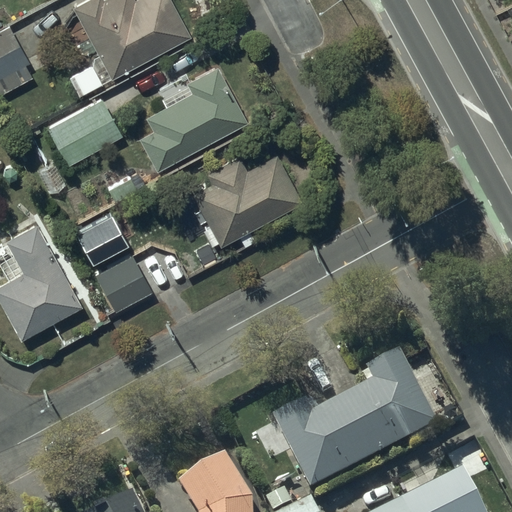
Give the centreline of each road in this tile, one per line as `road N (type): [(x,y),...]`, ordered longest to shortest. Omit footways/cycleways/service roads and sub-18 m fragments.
road 1 (residential): [(2,449),(511,175)]
road 2 (trunk): [(413,0),(511,168)]
